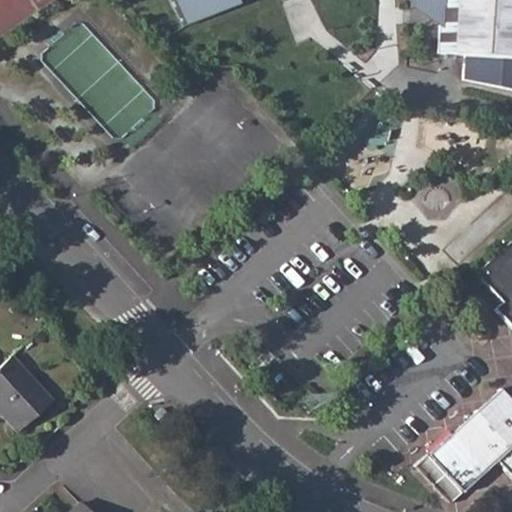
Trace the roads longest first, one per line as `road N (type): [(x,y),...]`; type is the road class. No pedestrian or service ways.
road 1 (tertiary): [(170,357),(0,170)]
road 2 (tertiary): [(351,511),(264,456),(170,357)]
road 3 (residential): [(170,357),(5,509)]
